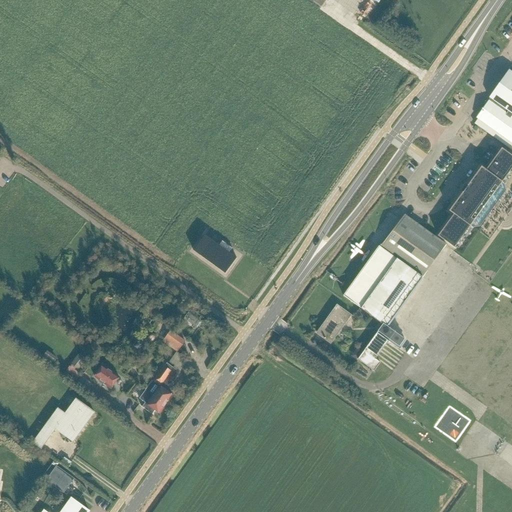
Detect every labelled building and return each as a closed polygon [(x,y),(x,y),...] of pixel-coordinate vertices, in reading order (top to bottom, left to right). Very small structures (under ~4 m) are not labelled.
[(477,119),(474,123),(511,150),(511,72),(508,70),(488,98),(489,98),(476,117),(477,119)] [(454,214),(438,236),(456,249),(471,227),(473,228),(479,227),(505,191),(504,185),(505,184),(503,183),(511,171),(511,156),(501,149),(486,170),(481,167),(449,211),(454,214)] [(381,247),(422,277),(445,244),(409,218),(405,215),(381,247)] [(205,235),(194,251),(225,273),(236,258),(228,253),(231,249),(222,242),(219,246),(205,235)] [(423,277),(422,277),(381,247),(379,246),(343,295),(383,324),(358,359),(375,371),(381,362),(376,359),(389,341),(399,348),(405,339),(387,326),(423,277)] [(317,334),(320,336),(330,343),(347,320),(350,316),(337,306),(325,321),(317,334)] [(359,309),(354,316),(359,320),(364,312),(359,309)] [(146,336),(146,337),(146,339),(147,340),(148,341),(149,341),(151,341),(152,341),(153,340),(154,339),(154,337),(154,336),(154,335),(153,334),(152,333),(150,333),(149,333),(148,334),(147,335),(146,336)] [(173,333),(168,340),(180,349),(185,342),(173,333)] [(47,351),(41,359),(52,366),(57,358),(47,351)] [(78,353),(71,364),(75,367),(78,369),(86,359),(78,353)] [(151,381),(145,390),(153,395),(166,405),(172,396),(170,394),(174,388),(170,385),(179,372),(173,368),(166,363),(164,366),(154,381),(151,381)] [(102,366),(94,377),(111,389),(119,377),(102,366)] [(82,376),(76,384),(86,392),(92,384),(82,376)] [(145,390),(139,399),(145,403),(142,407),(141,406),(141,407),(152,414),(155,410),(159,414),(166,405),(153,395),(145,390)] [(85,406),(75,400),(65,414),(64,416),(71,421),(72,421),(74,422),(85,406)] [(94,413),(85,406),(74,422),(83,429),(94,413)] [(58,409),(54,415),(62,421),(56,430),(61,434),(60,435),(60,437),(63,439),(65,438),(65,437),(73,443),(83,429),(74,422),(72,421),(71,421),(64,416),(65,414),(58,409)] [(54,415),(47,424),(34,443),(42,449),(56,430),(62,421),(54,415)] [(51,473),(68,486),(73,479),(56,466),(51,473)] [(68,486),(51,473),(46,481),(63,493),(68,486)] [(44,511),(43,510),(41,511),(88,511),(71,499),(61,511),(44,511)]
